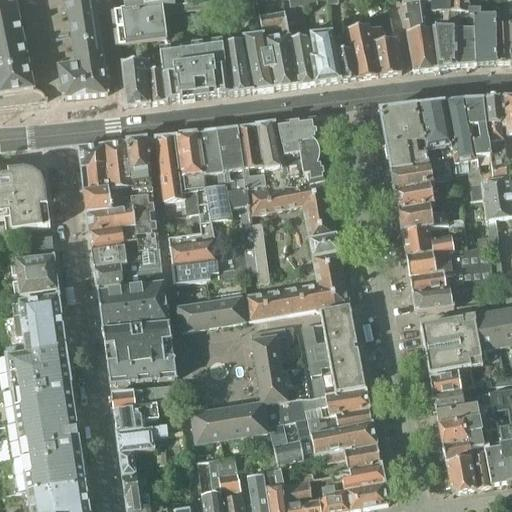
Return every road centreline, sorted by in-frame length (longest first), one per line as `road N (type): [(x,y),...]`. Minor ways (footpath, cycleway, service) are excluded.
road 1 (residential): [(421,511),(345,102)]
road 2 (residential): [(110,511),(54,137)]
road 3 (tertiary): [(120,129),(345,102)]
road 4 (tertiary): [(345,102),(511,87)]
road 5 (residential): [(120,129),(104,0)]
